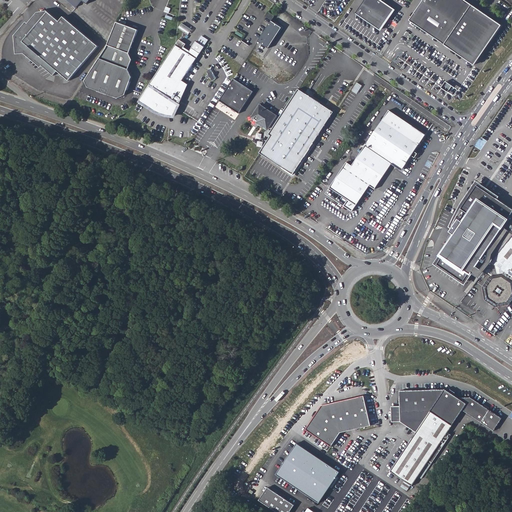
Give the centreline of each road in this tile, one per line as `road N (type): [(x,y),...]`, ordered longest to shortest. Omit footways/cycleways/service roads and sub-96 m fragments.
road 1 (secondary): [(0,111),(108,148),(272,224),(306,245),(341,293)]
road 2 (secondary): [(370,267),(257,202),(62,118)]
road 3 (residential): [(466,126),(285,0)]
road 4 (secondary): [(341,302),(228,452)]
road 5 (unclassified): [(253,489),(355,364),(376,359)]
road 6 (secondary): [(228,452),(311,359),(353,327)]
road 7 (secondary): [(466,126),(394,253),(378,267)]
road 8 (secondary): [(403,282),(435,196),(473,131)]
road 9 (unclassified): [(511,426),(504,412),(461,386),(378,370)]
road 10 (secondary): [(393,329),(449,337),(511,377)]
